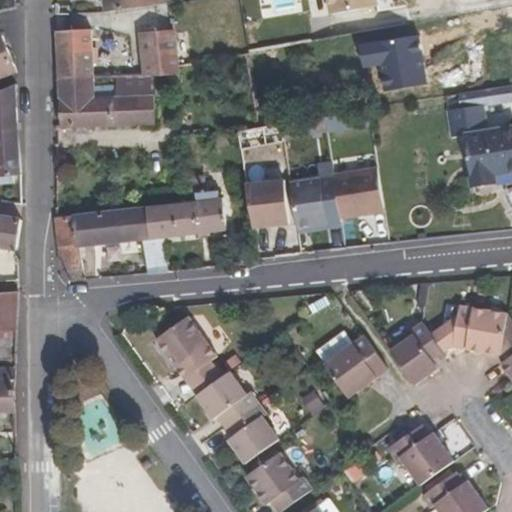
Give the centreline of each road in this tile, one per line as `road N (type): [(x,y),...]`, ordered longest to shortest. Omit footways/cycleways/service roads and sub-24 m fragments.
road 1 (residential): [(511,262),(74,299)]
road 2 (tertiary): [(37,0),(38,299)]
road 3 (residential): [(214,511),(74,299)]
road 4 (tertiary): [(38,299),(42,511)]
